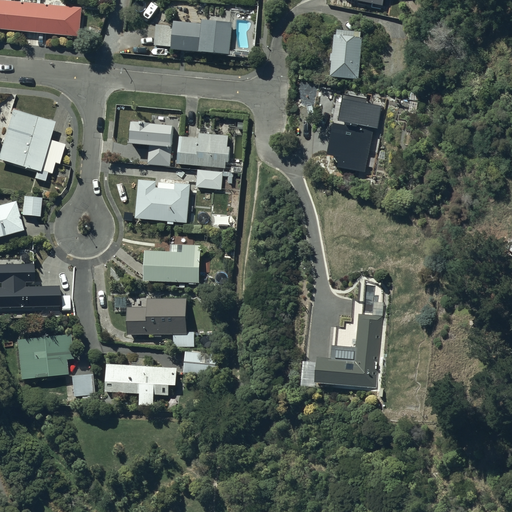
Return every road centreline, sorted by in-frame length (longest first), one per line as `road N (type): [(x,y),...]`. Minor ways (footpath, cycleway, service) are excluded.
road 1 (residential): [(95,77),(266,94)]
road 2 (residential): [(95,77),(87,231)]
